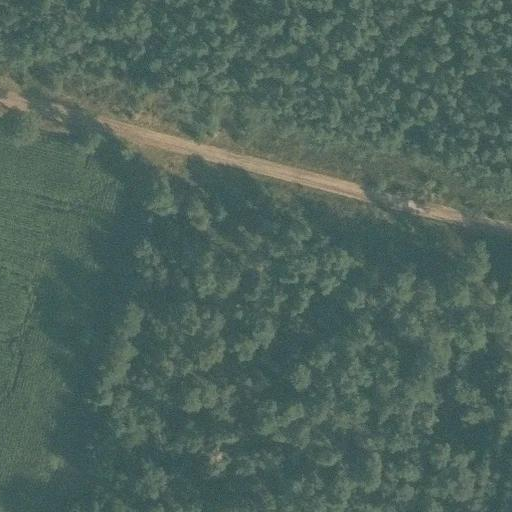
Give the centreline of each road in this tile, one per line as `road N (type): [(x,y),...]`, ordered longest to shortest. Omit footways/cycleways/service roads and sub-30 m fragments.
road 1 (track): [(0,101),(511,233)]
road 2 (track): [(57,511),(155,142)]
